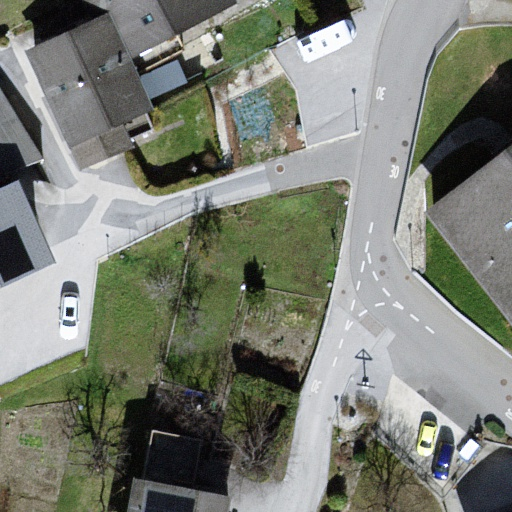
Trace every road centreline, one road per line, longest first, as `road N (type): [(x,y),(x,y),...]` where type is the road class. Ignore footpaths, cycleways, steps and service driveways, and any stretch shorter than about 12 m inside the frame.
road 1 (residential): [(435,0),(351,275)]
road 2 (residential): [(351,275),(287,511)]
road 3 (residential): [(351,275),(511,416)]
